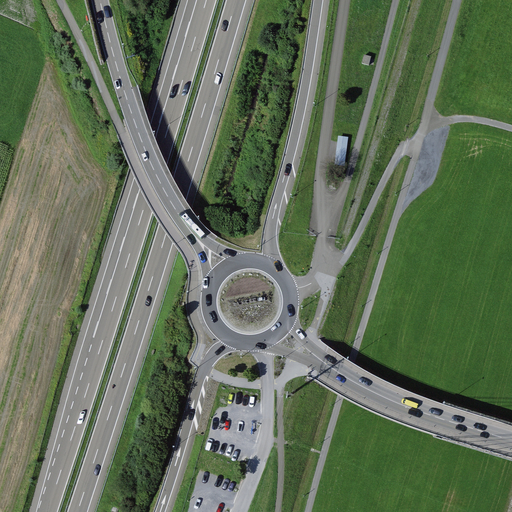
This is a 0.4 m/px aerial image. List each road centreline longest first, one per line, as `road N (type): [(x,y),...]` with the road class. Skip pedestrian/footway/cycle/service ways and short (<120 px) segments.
road 1 (motorway): [(76,511),(236,0)]
road 2 (motorway): [(206,0),(47,511)]
road 3 (track): [(308,511),(457,0)]
road 4 (motorway): [(268,267),(318,0)]
road 5 (secondary): [(198,241),(151,165),(99,0)]
road 6 (secondary): [(511,440),(397,403),(315,357)]
road 7 (motorway): [(162,511),(205,368),(230,338)]
road 8 (track): [(421,137),(400,150),(351,249),(318,280)]
